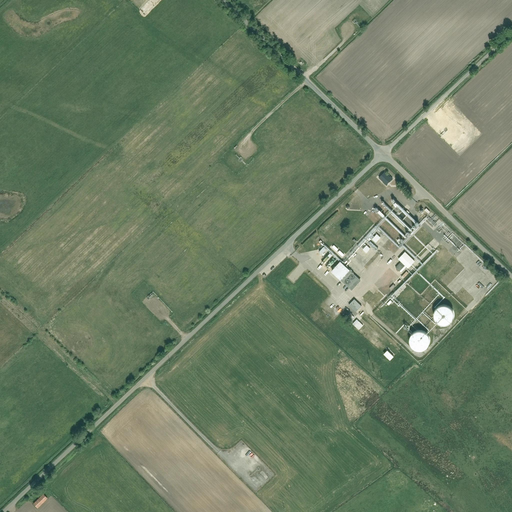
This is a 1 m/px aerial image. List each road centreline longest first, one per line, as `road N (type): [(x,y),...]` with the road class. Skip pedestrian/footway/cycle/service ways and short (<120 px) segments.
road 1 (unclassified): [(3,511),(383,153)]
road 2 (unclassified): [(222,0),(383,153)]
road 3 (unclassified): [(383,153),(511,276)]
road 4 (unclassified): [(383,153),(511,32)]
